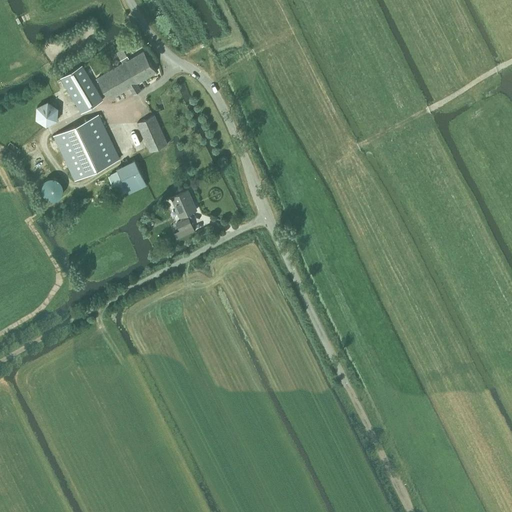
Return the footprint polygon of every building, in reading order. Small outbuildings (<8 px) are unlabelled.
[(124,63),(98,79),(110,100),(157,72),(144,51),(130,60),(122,46),(116,50),(124,63)] [(60,79),(80,114),(102,101),(81,67),(60,79)] [(98,115),(53,136),(74,180),(119,159),(98,115)] [(155,115),(138,122),(151,151),(168,144),(155,115)] [(135,160),(117,169),(129,194),(147,185),(135,160)] [(56,188),(56,185),(56,183),(54,180),(53,178),(51,177),(48,175),(46,175),(43,175),(40,176),(38,177),(36,179),(34,181),(33,183),(33,186),(33,189),(33,191),(35,193),(36,195),(39,197),(41,198),(44,199),(46,199),(49,198),(51,197),(53,195),(55,193),(56,190),(56,188)] [(187,190),(171,197),(181,220),(176,222),(179,231),(191,226),(187,214),(196,210),(187,190)]
